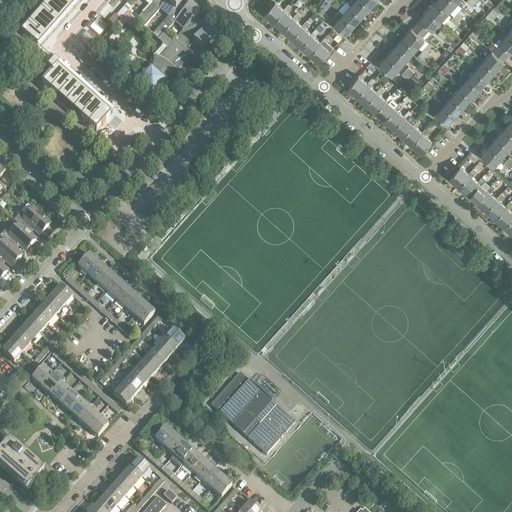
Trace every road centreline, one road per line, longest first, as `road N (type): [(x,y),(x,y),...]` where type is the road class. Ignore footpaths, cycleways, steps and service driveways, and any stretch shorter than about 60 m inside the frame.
road 1 (residential): [(99,0),(57,47),(134,117)]
road 2 (residential): [(159,141),(256,32)]
road 3 (residential): [(423,175),(321,89)]
road 4 (residential): [(0,318),(82,222)]
road 5 (residential): [(321,89),(408,0)]
road 6 (residential): [(423,175),(493,98),(511,91)]
road 7 (residential): [(391,511),(339,473),(294,511)]
road 8 (residential): [(511,256),(423,175)]
